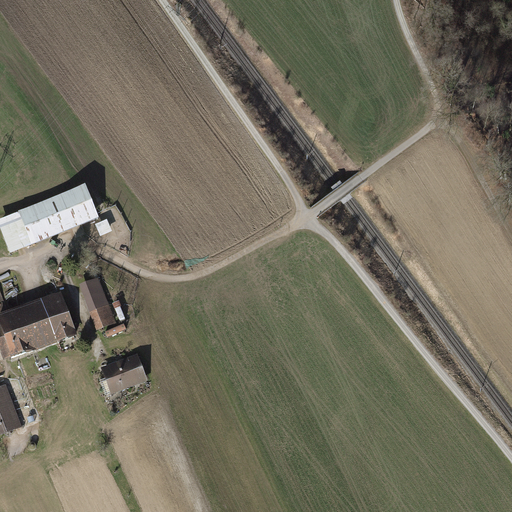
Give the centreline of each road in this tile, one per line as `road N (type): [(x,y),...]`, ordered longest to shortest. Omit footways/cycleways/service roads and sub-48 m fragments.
road 1 (track): [(306,217),(511,456)]
road 2 (track): [(306,217),(182,278),(146,274),(80,243),(55,245)]
road 3 (track): [(161,0),(306,217)]
road 4 (track): [(436,122),(306,217)]
road 5 (track): [(436,122),(467,144),(511,243)]
road 6 (track): [(398,0),(437,82),(436,122)]
